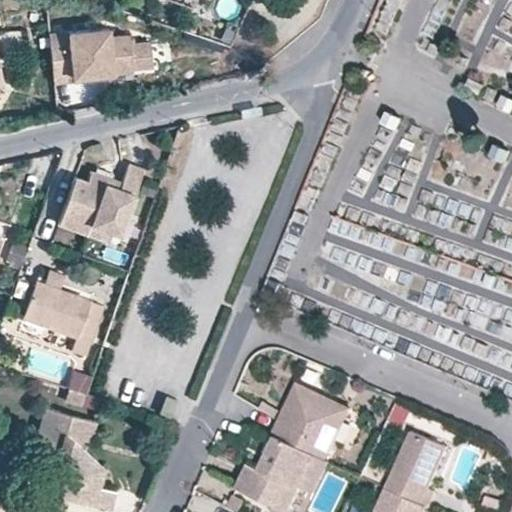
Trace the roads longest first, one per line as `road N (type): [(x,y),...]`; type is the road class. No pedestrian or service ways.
road 1 (residential): [(0,147),(316,71)]
road 2 (residential): [(243,314),(511,434)]
road 3 (residential): [(316,71),(318,111),(243,314)]
road 4 (residential): [(243,314),(143,511)]
road 5 (unknown): [(90,127),(17,306)]
